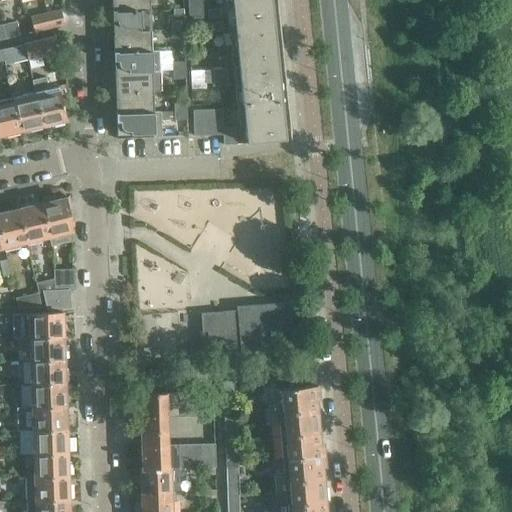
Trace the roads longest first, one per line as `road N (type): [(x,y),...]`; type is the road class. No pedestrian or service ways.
road 1 (residential): [(299,0),(352,511)]
road 2 (primary): [(385,511),(332,0)]
road 3 (residential): [(100,511),(84,155)]
road 4 (residential): [(84,155),(84,0)]
